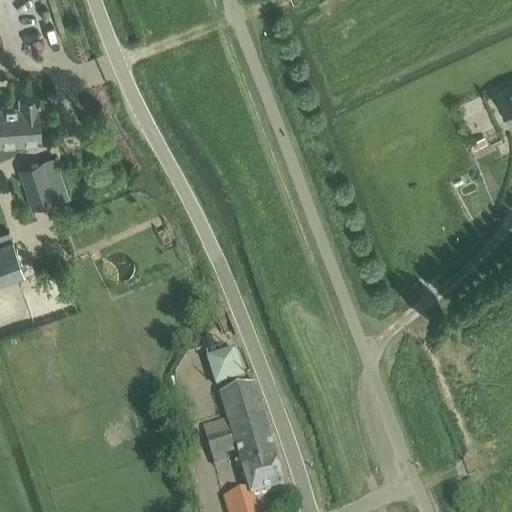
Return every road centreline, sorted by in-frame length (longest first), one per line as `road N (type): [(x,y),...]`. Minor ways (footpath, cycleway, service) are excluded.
road 1 (unclassified): [(308,511),(213,250),(140,112),(94,0)]
road 2 (unknown): [(215,0),(337,311),(352,367),(350,404),(382,511)]
